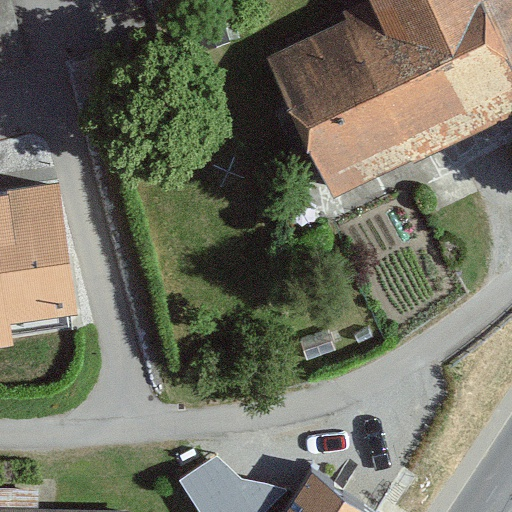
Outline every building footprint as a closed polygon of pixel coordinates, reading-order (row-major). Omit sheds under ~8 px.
[(0,0),(0,62),(25,57),(11,0),(0,0)] [(511,0),(384,0),(385,1),(279,48),(342,189),(511,112),(511,0)] [(60,186),(0,194),(0,347),(14,346),(11,325),(79,316),(60,186)] [(369,511),(376,503),(311,459),(275,511),(369,511)] [(137,511),(138,496),(0,497),(0,511),(137,511)]
